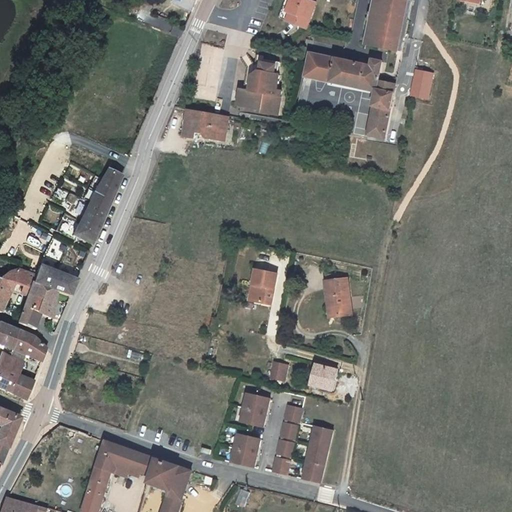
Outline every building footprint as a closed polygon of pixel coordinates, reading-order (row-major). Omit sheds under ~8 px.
[(287,20),(306,27),(315,2),(311,0),(291,0),(290,3),(294,4),(287,20)] [(369,22),(365,46),(397,51),(399,37),(403,38),(404,38),(407,20),(406,20),(402,20),(404,0),(376,0),(374,15),(373,23),(369,22)] [(145,24),(177,37),(183,23),(150,10),(145,24)] [(373,105),(367,136),(385,140),(395,92),(379,88),(385,62),(370,59),(369,66),(310,53),(305,77),(373,92),(370,105),(373,105)] [(240,91),(237,107),(261,112),(260,115),(276,118),(281,93),(277,93),(280,77),(278,77),(280,65),(263,62),(264,59),(257,57),(255,66),(248,55),(241,61),(248,71),(244,92),(240,91)] [(433,74),(417,70),(412,95),(428,98),(433,74)] [(221,147),(228,122),(188,112),(181,138),(191,141),(194,133),(199,134),(199,137),(202,142),(221,147)] [(90,242),(118,177),(113,175),(114,173),(114,172),(114,171),(114,170),(113,169),(112,169),(111,169),(110,169),(109,170),(109,171),(80,219),(71,234),(90,242)] [(52,292),(66,298),(73,281),(39,268),(35,277),(32,284),(52,292)] [(0,278),(0,311),(0,312),(2,307),(6,309),(11,298),(7,296),(8,293),(25,300),(32,284),(35,277),(14,269),(0,278)] [(258,270),(251,300),(272,306),(280,275),(258,270)] [(328,316),(351,315),(350,278),(327,280),(328,316)] [(48,317),(52,292),(32,284),(25,300),(16,322),(35,330),(40,315),(48,317)] [(0,351),(3,353),(13,331),(0,326),(0,351)] [(0,360),(0,359),(0,389),(21,400),(29,383),(12,376),(21,356),(17,355),(26,340),(13,331),(3,353),(0,360)] [(37,364),(43,351),(26,340),(17,355),(21,356),(37,364)] [(339,369),(314,363),(308,386),(333,393),(339,369)] [(285,368),(275,366),(272,381),(282,383),(285,368)] [(273,397),(249,390),(241,418),(265,425),(273,397)] [(305,408),(291,404),(287,419),(300,423),(305,408)] [(0,461),(16,421),(0,413),(0,461)] [(300,425),(286,421),(281,436),(295,440),(300,425)] [(335,432),(316,426),(302,478),(321,484),(335,432)] [(262,437),(238,431),(230,459),(254,465),(262,437)] [(295,443),(281,439),(277,453),(291,457),(295,443)] [(142,481),(150,458),(103,442),(89,484),(78,511),(96,511),(108,479),(111,470),(125,475),(124,478),(133,481),(134,478),(142,481)] [(290,459),(276,455),(272,470),(286,474),(290,459)] [(176,511),(190,471),(150,458),(142,481),(164,489),(157,511),(176,511)] [(111,470),(108,479),(123,482),(124,478),(125,475),(111,470)] [(245,506),(248,492),(239,491),(236,504),(245,506)] [(41,511),(2,501),(0,507),(0,511),(41,511)]
